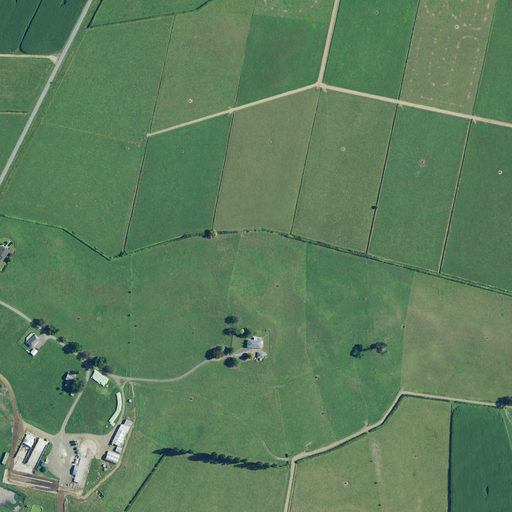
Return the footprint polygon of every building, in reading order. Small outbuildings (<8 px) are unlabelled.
[(0,264),(10,251),(2,245),(0,247),(0,264)] [(40,339),(35,335),(32,338),(27,343),(31,347),(40,339)] [(260,348),(260,346),(263,347),(263,342),(261,342),(261,340),(257,340),(257,337),(253,336),(253,340),(247,339),(246,347),(260,348)] [(75,373),(69,371),(66,376),(73,379),(75,373)] [(126,432),(127,433),(132,422),(126,419),(123,425),(121,424),(112,443),(119,446),(126,432)] [(34,453),(27,448),(22,455),(29,460),(34,453)] [(119,455),(108,451),(105,460),(116,464),(119,455)] [(28,462),(21,456),(16,463),(22,467),(25,467),(28,462)] [(86,459),(81,457),(80,461),(78,461),(76,465),(75,465),(72,474),(76,475),(74,481),(80,483),(86,459)] [(105,497),(98,488),(94,492),(101,500),(105,497)]
